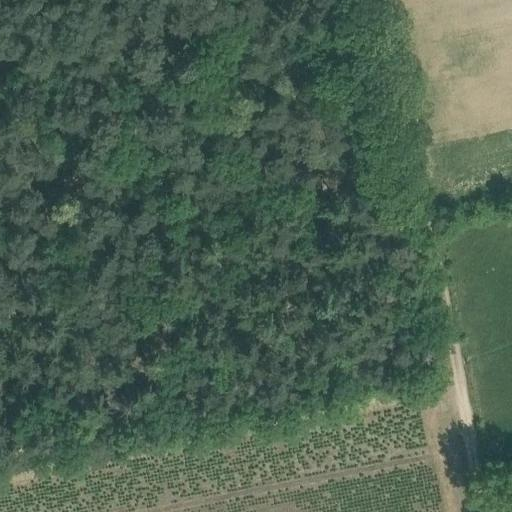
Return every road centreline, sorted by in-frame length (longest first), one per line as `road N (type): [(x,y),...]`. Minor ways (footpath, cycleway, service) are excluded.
road 1 (track): [(447,359),(373,0)]
road 2 (track): [(479,511),(447,359)]
